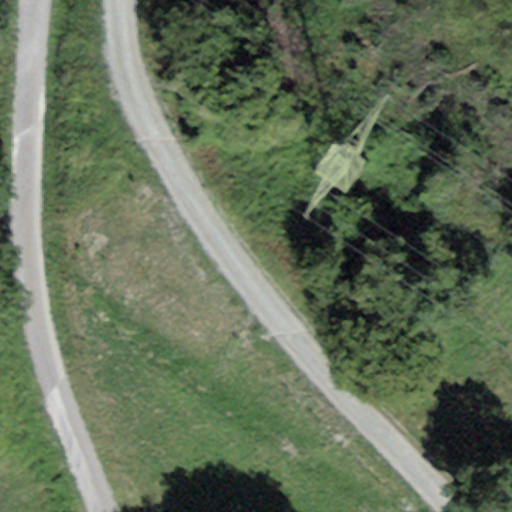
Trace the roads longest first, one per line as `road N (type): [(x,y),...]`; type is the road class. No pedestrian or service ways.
road 1 (track): [(445,511),(264,305),(186,189),(133,82),(126,0)]
road 2 (unclassified): [(37,0),(25,193),(45,367),(99,511)]
